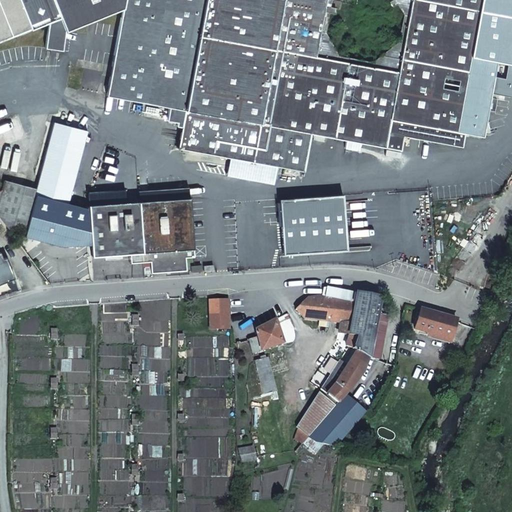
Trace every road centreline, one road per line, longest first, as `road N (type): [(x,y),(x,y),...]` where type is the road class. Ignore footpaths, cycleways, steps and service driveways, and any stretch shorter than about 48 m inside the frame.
road 1 (residential): [(463,305),(370,276),(309,275),(24,296),(0,306)]
road 2 (unknown): [(270,278),(299,338),(288,409)]
road 3 (unknown): [(396,284),(380,362),(353,392)]
